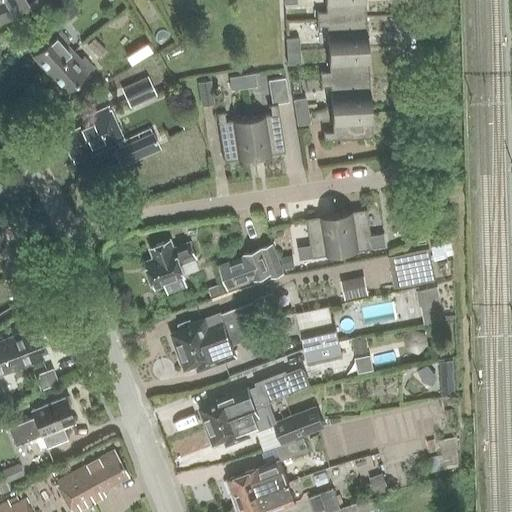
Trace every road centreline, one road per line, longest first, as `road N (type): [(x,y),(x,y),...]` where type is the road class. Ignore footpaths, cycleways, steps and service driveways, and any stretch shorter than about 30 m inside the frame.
road 1 (unclassified): [(69,236),(399,169),(408,137),(398,0)]
road 2 (unclassified): [(169,511),(69,236)]
road 3 (unclassified): [(69,236),(0,119)]
